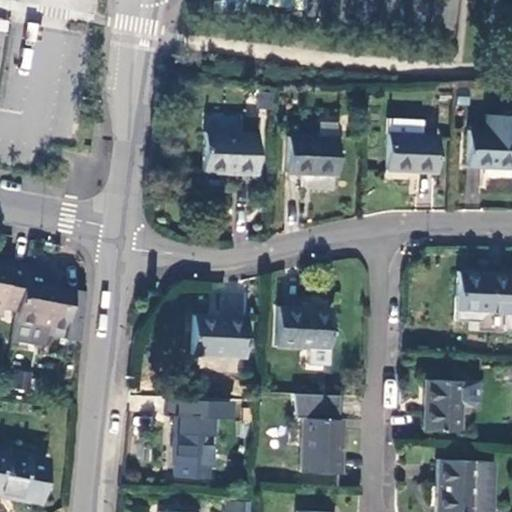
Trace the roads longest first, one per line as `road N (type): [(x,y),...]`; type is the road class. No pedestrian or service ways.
road 1 (residential): [(376,231),(366,511)]
road 2 (residential): [(91,511),(116,233)]
road 3 (residential): [(116,233),(223,264),(376,231)]
road 4 (residential): [(116,233),(145,0)]
road 5 (residential): [(376,231),(511,222)]
